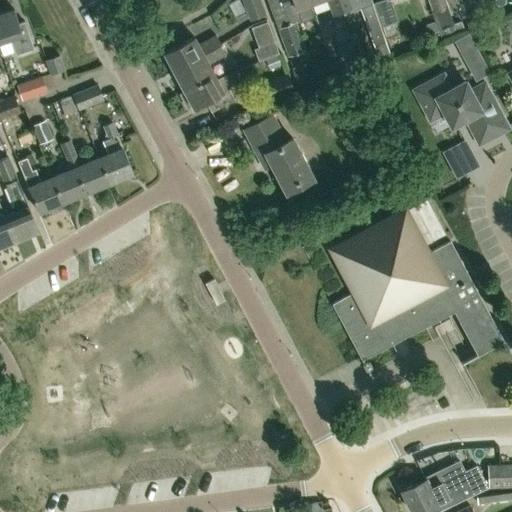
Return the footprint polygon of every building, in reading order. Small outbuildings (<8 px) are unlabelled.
[(241,0),(249,20),(266,14),(260,0),(241,0)] [(302,21),(298,8),(315,1),(314,0),(279,0),(285,16),(286,15),(289,23),(277,28),(287,56),(306,49),(296,23),(302,21)] [(314,0),(315,1),(318,0),(327,0),(333,17),(343,13),(338,0),(314,0)] [(338,0),(343,13),(344,14),(361,8),(358,0),(338,0)] [(380,0),(373,3),(381,26),(392,22),(398,21),(390,0),(380,0)] [(454,24),(448,6),(445,0),(427,0),(432,12),(438,29),(448,25),(452,35),(464,31),(462,22),(454,24)] [(381,26),(373,3),(361,8),(374,46),(386,41),(384,36),(381,26)] [(20,22),(15,9),(0,13),(0,41),(11,38),(17,54),(35,48),(26,20),(20,22)] [(395,32),(392,22),(381,26),(384,36),(395,32)] [(437,33),(433,24),(425,27),(428,36),(437,33)] [(202,54),(221,44),(216,35),(198,45),(194,37),(163,53),(174,72),(203,56),(202,54)] [(467,35),(453,43),(463,62),(478,55),(467,35)] [(279,52),(275,42),(260,48),(254,49),(258,60),(279,52)] [(183,90),(213,74),(207,63),(226,53),(221,44),(202,54),(203,56),(174,72),(183,90)] [(351,44),(336,49),(341,61),(355,55),(351,44)] [(265,60),(269,68),(280,64),(277,55),(265,60)] [(52,74),(65,69),(61,56),(48,60),(52,74)] [(348,71),(362,66),(358,56),(344,61),(348,71)] [(308,62),(292,68),(293,70),(295,76),(297,82),(306,79),(313,76),(308,62)] [(269,98),(293,90),(287,73),(263,82),(269,98)] [(510,130),(487,89),(483,81),(469,88),(468,87),(464,79),(450,87),(446,79),(443,73),(415,87),(418,93),(433,120),(447,113),(454,127),(468,119),(482,145),(510,130)] [(217,79),(213,74),(183,90),(184,92),(180,94),(187,108),(192,105),(193,108),(206,101),(212,112),(235,99),(229,89),(232,87),(225,75),(217,79)] [(21,100),(47,91),(42,75),(16,84),(21,100)] [(78,109),(104,99),(96,83),(72,93),(78,109)] [(0,119),(20,112),(14,95),(0,99),(0,119)] [(59,100),(65,114),(76,110),(70,96),(59,100)] [(286,141),(272,115),(243,130),(258,158),(264,170),(272,165),(286,193),(314,178),(292,137),(286,141)] [(337,128),(328,117),(322,123),(331,134),(337,128)] [(39,143),(53,138),(45,120),(32,125),(39,143)] [(110,155),(100,159),(110,184),(134,174),(113,123),(104,127),(108,138),(104,139),(105,142),(110,155)] [(81,166),(71,140),(66,142),(87,193),(110,184),(100,159),(81,166)] [(63,202),(87,193),(66,142),(62,144),(72,170),(53,178),(63,202)] [(26,157),(30,165),(36,163),(31,153),(25,155),(26,157)] [(0,171),(4,181),(16,176),(8,157),(0,160),(0,171)] [(30,165),(26,157),(18,160),(29,187),(40,212),(63,202),(53,178),(41,183),(35,168),(31,170),(30,165)] [(15,241),(39,231),(18,180),(6,185),(16,211),(5,216),(15,241)] [(0,246),(15,241),(5,216),(0,204),(0,246)] [(427,253),(404,210),(332,249),(355,290),(331,303),(361,358),(454,308),(479,355),(505,341),(451,240),(427,253)] [(214,278),(209,281),(205,283),(216,304),(220,302),(225,299),(222,293),(217,285),(214,278)] [(462,500),(488,487),(477,464),(429,487),(425,478),(401,490),(412,511),(416,511),(437,502),(440,510),(462,500)] [(488,487),(511,486),(511,464),(488,465),(488,487)] [(477,503),(511,498),(511,489),(476,494),(477,503)] [(306,511),(318,510),(317,502),(305,504),(306,511)]
